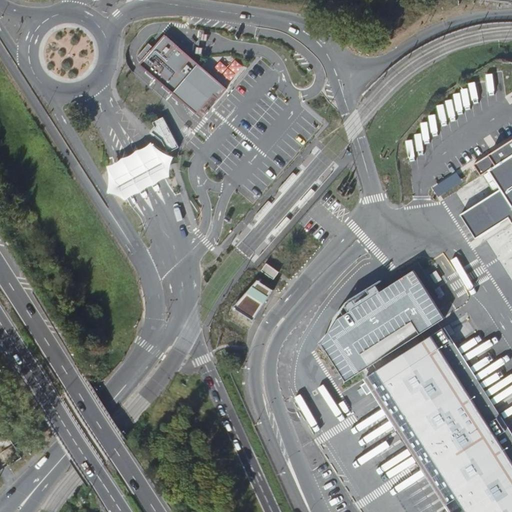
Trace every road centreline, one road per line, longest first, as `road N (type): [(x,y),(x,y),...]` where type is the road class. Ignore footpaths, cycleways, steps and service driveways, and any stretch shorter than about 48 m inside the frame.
road 1 (unclassified): [(0,46),(155,292)]
road 2 (motorway): [(157,511),(0,267)]
road 3 (unclassified): [(42,81),(141,248),(155,292)]
road 4 (motorway): [(0,323),(121,511)]
road 5 (secondary): [(186,5),(304,25),(329,47),(342,88)]
road 6 (trunk): [(342,88),(442,26),(511,13)]
road 7 (motorway): [(273,511),(200,351)]
road 8 (secondary): [(185,301),(180,264),(142,172)]
road 9 (secondary): [(58,462),(139,366)]
